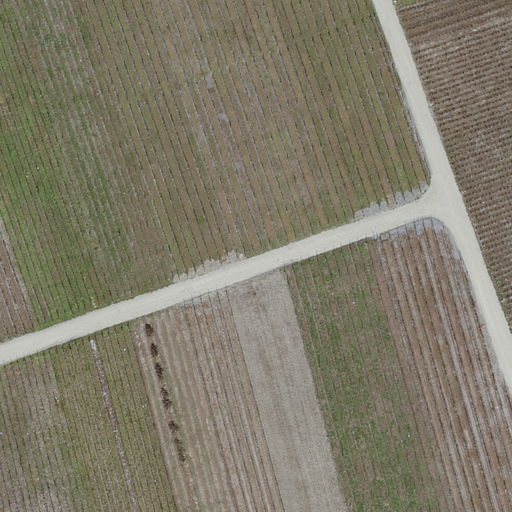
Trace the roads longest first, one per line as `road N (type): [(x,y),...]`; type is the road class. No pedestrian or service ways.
road 1 (track): [(451,198),(0,351)]
road 2 (track): [(511,375),(383,0)]
